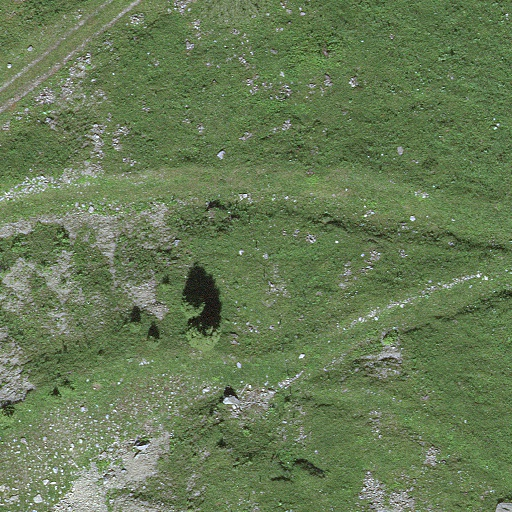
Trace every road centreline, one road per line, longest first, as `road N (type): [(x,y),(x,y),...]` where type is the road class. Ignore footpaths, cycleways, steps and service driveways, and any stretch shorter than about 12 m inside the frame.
road 1 (track): [(0,211),(133,192),(260,191),(428,211),(511,241)]
road 2 (track): [(511,265),(308,345),(283,365),(306,390),(356,395),(511,471)]
road 3 (track): [(118,0),(0,90)]
